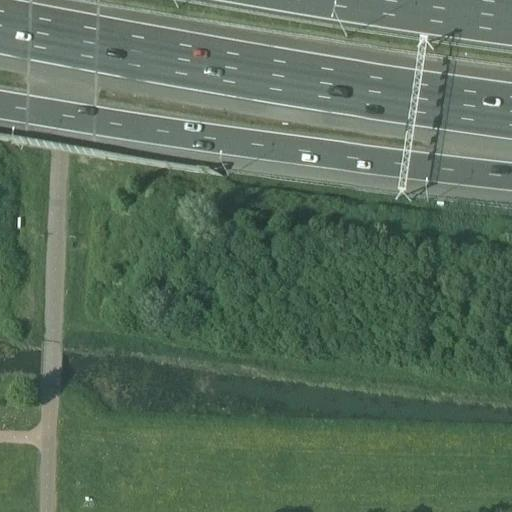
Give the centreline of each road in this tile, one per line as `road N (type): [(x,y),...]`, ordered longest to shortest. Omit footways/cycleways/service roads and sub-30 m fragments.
road 1 (motorway): [(0,24),(511,108)]
road 2 (motorway): [(0,105),(511,179)]
